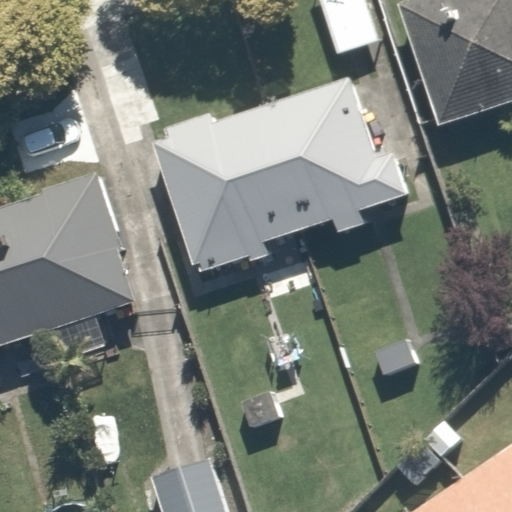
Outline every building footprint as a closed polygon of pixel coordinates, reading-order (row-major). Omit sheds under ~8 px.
[(387,35),(373,0),(313,0),(336,56),(387,35)] [(511,0),(406,0),(391,6),(432,124),(511,96),(511,0)] [(413,187),(364,58),(151,139),(200,268),(413,187)] [(100,313),(133,301),(89,172),(0,202),(0,346),(35,335),(46,366),(110,343),(100,313)] [(511,511),(511,438),(402,511),(511,511)] [(232,511),(213,452),(143,475),(155,511),(232,511)] [(0,511),(12,511),(0,477),(0,511)]
